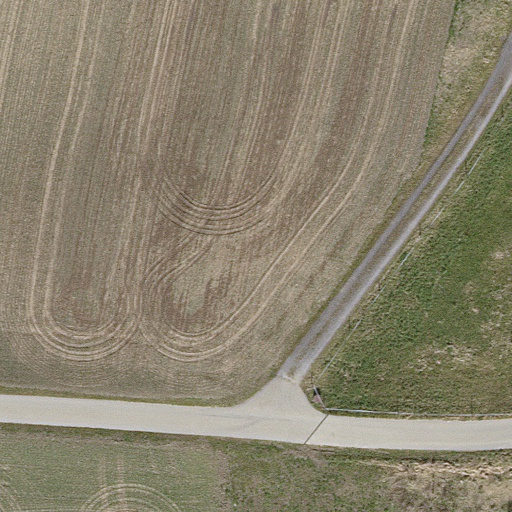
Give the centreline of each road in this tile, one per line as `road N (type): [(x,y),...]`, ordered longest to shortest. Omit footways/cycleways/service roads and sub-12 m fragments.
road 1 (track): [(0,408),(467,434),(511,429)]
road 2 (track): [(265,423),(511,72)]
